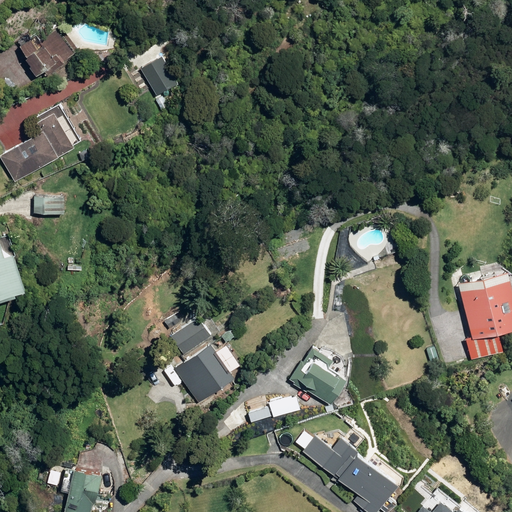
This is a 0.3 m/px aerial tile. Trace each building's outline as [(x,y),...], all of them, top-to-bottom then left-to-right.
[(20,56),(34,76),(51,63),(55,69),(62,63),(60,61),(72,53),(54,28),(38,39),(33,33),(17,45),(23,53),(20,56)] [(139,68),(155,95),(174,83),(158,57),(139,68)] [(0,153),(0,159),(13,181),(72,146),(52,112),(36,121),(41,130),(0,153)] [(69,191),(36,190),(35,208),(69,209),(69,191)] [(499,202),(488,202),(489,218),(500,217),(499,202)] [(0,297),(21,290),(9,254),(1,257),(0,254),(0,297)] [(459,291),(472,339),(511,328),(511,296),(508,279),(459,291)] [(173,315),(155,327),(160,334),(178,322),(173,315)] [(169,333),(183,353),(209,336),(195,316),(169,333)] [(225,334),(228,339),(236,334),(233,329),(225,334)] [(227,340),(218,346),(233,370),(242,364),(227,340)] [(173,368),(197,404),(233,379),(209,343),(173,368)] [(294,375),(334,400),(351,374),(332,362),(336,356),(315,343),(306,357),(305,356),(294,375)] [(495,385),(488,390),(498,404),(505,399),(495,385)] [(491,404),(479,401),(476,413),(488,415),(491,404)] [(374,511),(376,511),(403,477),(363,446),(359,451),(358,450),(363,444),(346,431),(335,444),(317,431),(315,434),(306,427),(298,438),(307,445),(305,447),(341,475),(342,473),(362,489),(355,497),(374,511)] [(214,435),(219,442),(230,435),(225,428),(214,435)] [(55,465),(54,471),(50,470),(49,477),(53,477),(52,481),(62,483),(65,467),(55,465)] [(62,511),(88,511),(90,503),(93,504),(99,476),(71,470),(62,511)] [(435,508),(426,501),(417,511),(478,511),(464,500),(458,507),(445,496),(435,508)]
